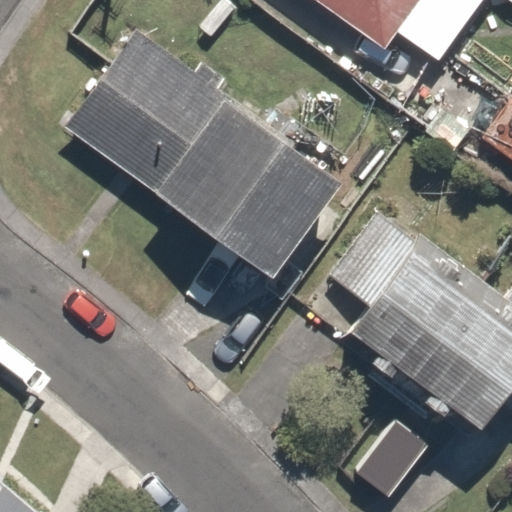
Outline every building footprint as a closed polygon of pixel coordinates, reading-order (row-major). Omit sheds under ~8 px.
[(316,0),(385,43),(396,26),(441,55),(475,0),(316,0)] [(147,187),(218,80),(122,15),(50,123),(147,187)] [(511,80),(509,78),(472,130),(511,157),(511,80)] [(218,80),(147,187),(264,265),(336,158),(218,80)] [(488,388),(511,404),(511,298),(409,230),(347,322),(474,408),(488,388)] [(0,511),(49,511),(0,471),(0,511)]
